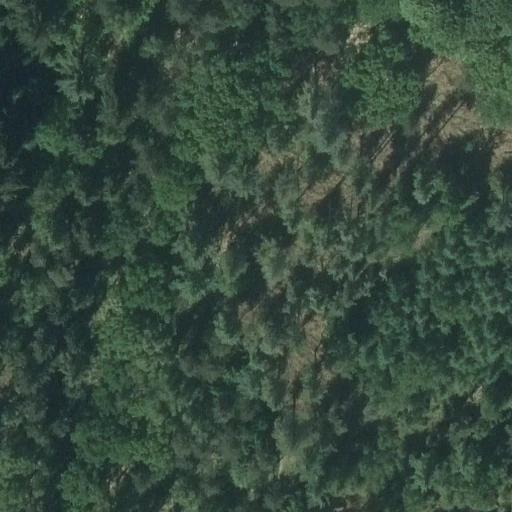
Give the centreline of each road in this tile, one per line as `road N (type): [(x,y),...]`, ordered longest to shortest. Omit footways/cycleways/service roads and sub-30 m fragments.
road 1 (track): [(245,0),(189,167),(184,225),(204,299),(273,401),(281,451),(274,511)]
road 2 (track): [(220,81),(387,0)]
